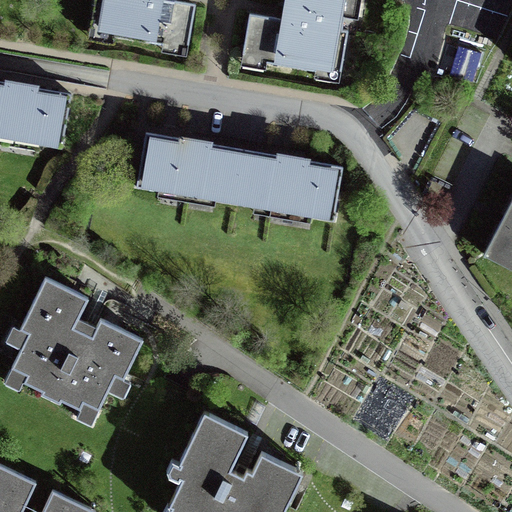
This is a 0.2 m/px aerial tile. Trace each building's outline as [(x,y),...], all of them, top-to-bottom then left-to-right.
[(100,0),(96,31),(188,46),(195,3),(176,0),(100,0)] [(290,0),(288,14),(287,20),(250,14),(243,53),(337,69),(348,0),(290,0)] [(0,137),(59,148),(69,95),(20,86),(0,82),(0,137)] [(141,182),(335,217),(344,166),(295,157),(198,140),(150,131),(141,182)] [(511,209),(491,251),(511,261),(511,209)] [(76,423),(93,432),(110,397),(124,404),(133,387),(127,384),(147,343),(104,322),(100,331),(77,320),(86,302),(47,283),(24,330),(16,326),(9,341),(22,348),(2,387),(19,396),(24,388),(80,415),(76,423)] [(284,511),(303,474),(264,455),(254,473),(250,471),(246,478),(231,470),(248,436),(205,416),(182,463),(174,459),(166,477),(179,483),(165,511),(284,511)] [(88,511),(53,495),(44,511),(23,511),(36,487),(0,470),(0,511),(88,511)]
